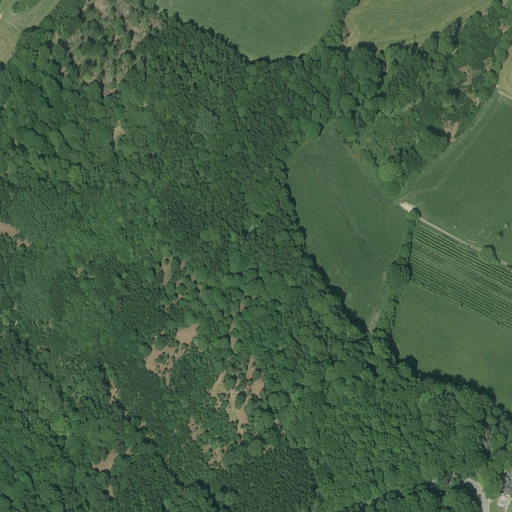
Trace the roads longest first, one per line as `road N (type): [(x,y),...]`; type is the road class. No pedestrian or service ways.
road 1 (track): [(216,312),(280,153),(332,112),(408,90),(511,13)]
road 2 (track): [(53,232),(71,214),(131,193),(155,128),(186,95),(256,71),(284,71)]
road 3 (track): [(216,312),(207,273),(212,151),(253,89),(284,71)]
road 4 (track): [(196,493),(174,428),(199,395),(216,312)]
road 5 (track): [(87,511),(65,458),(0,390)]
road 6 (tertiary): [(348,511),(446,480),(474,487)]
